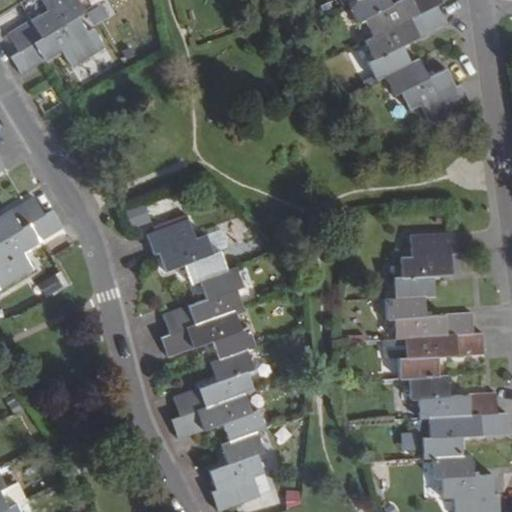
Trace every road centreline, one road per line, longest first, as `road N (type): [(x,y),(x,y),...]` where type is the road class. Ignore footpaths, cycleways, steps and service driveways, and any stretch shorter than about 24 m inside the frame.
road 1 (residential): [(0,79),(79,209),(150,432),(192,511)]
road 2 (residential): [(511,213),(484,12)]
